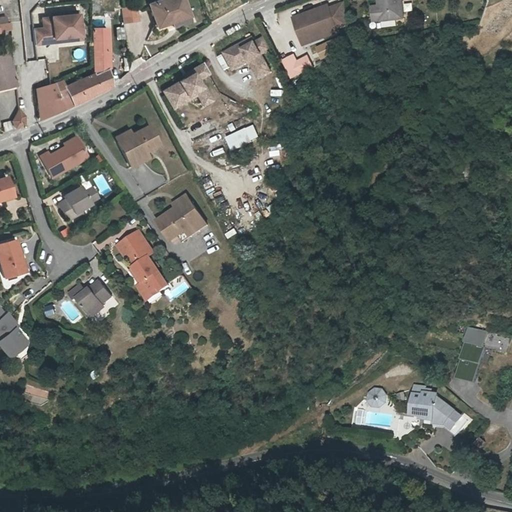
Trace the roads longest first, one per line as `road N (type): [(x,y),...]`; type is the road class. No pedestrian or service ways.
road 1 (residential): [(511,501),(323,449),(166,483),(0,491)]
road 2 (residential): [(81,111),(281,0)]
road 3 (residential): [(19,138),(43,226),(71,264),(58,275)]
road 4 (unknown): [(32,132),(28,21),(40,2)]
